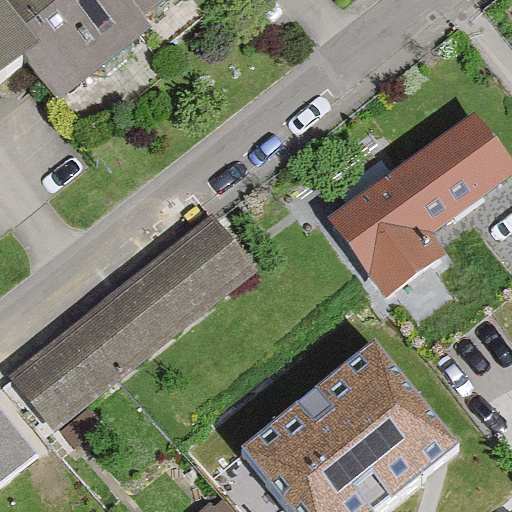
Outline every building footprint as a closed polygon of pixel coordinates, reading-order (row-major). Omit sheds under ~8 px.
[(0,0),(0,95),(23,78),(57,123),(152,52),(143,39),(195,0),(0,0)] [(511,177),(470,119),(328,222),(384,298),(441,257),(428,238),(511,177)] [(213,227),(11,387),(53,440),(255,280),(213,227)] [(374,354),(251,457),(296,511),(372,511),(452,446),(374,354)] [(0,420),(0,485),(32,461),(0,420)]
